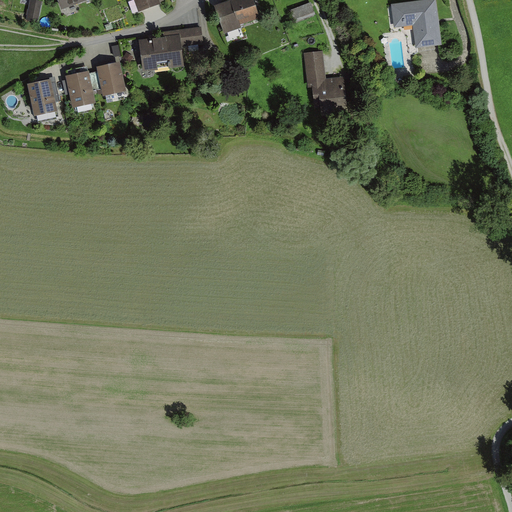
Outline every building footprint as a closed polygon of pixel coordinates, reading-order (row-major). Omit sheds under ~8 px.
[(57,0),(62,13),(88,3),(86,0),(57,0)] [(133,0),(139,14),(161,5),(159,0),(133,0)] [(247,0),(218,0),(210,3),(219,31),(254,19),(247,0)] [(31,1),(26,22),(38,24),(43,3),(31,1)] [(436,1),(392,6),(395,29),(401,28),(403,28),(406,28),(412,27),(414,27),(416,50),(423,49),(434,48),(442,47),(436,1)] [(313,2),(292,10),(296,22),(317,15),(313,2)] [(160,38),(133,41),(137,70),(178,66),(176,45),(201,43),(199,27),(159,31),(160,38)] [(323,52),(304,54),(308,90),(312,89),(315,110),(321,109),(321,118),(348,115),(344,78),(326,80),(323,52)] [(120,65),(97,70),(103,100),(127,95),(120,65)] [(89,74),(66,78),(72,112),(96,107),(89,74)] [(51,83),(28,87),(34,120),(58,116),(51,83)]
